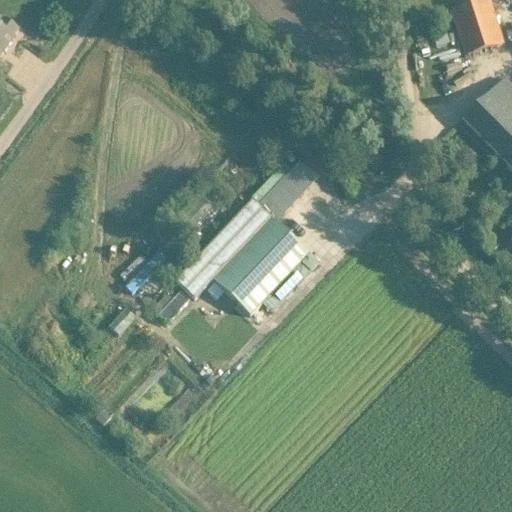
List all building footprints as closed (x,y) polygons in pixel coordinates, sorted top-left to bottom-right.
[(450,13),(465,59),(503,47),(489,1),(450,13)] [(0,59),(14,41),(13,40),(19,31),(3,19),(0,23),(0,59)] [(511,174),(511,87),(506,81),(462,124),(511,174)] [(206,195),(175,228),(187,239),(218,206),(206,195)] [(268,209),(279,227),(302,214),(292,196),(268,209)] [(213,284),(250,319),(294,273),(309,257),(272,223),(213,284)] [(309,257),(294,273),(304,282),(318,267),(309,257)] [(146,300),(141,306),(147,311),(158,300),(149,291),(143,297),(146,300)] [(167,299),(153,313),(167,327),(189,304),(181,296),(172,305),(167,299)] [(134,314),(116,332),(128,343),(145,325),(134,314)] [(104,414),(96,423),(103,430),(112,421),(104,414)]
